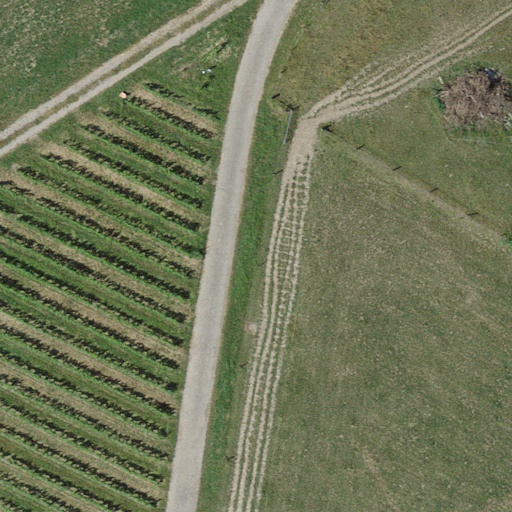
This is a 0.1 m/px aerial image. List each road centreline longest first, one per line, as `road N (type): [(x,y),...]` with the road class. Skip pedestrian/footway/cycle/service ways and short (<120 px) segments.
road 1 (track): [(284,0),(244,88),(177,511)]
road 2 (track): [(0,142),(229,0)]
